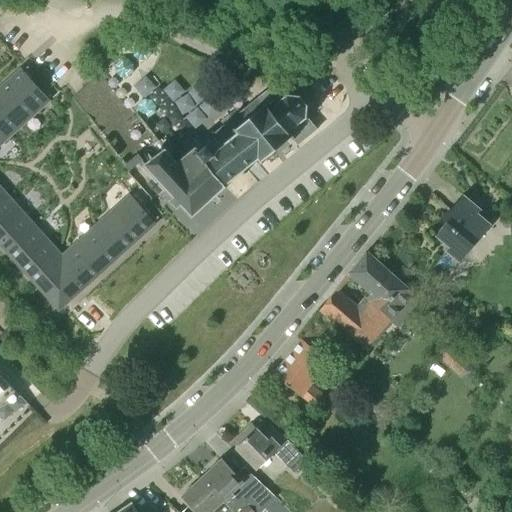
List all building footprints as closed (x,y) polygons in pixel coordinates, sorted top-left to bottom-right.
[(24,71),(0,91),(0,125),(10,137),(50,100),(25,72),(24,71)] [(149,127),(137,113),(136,113),(135,112),(103,71),(73,98),(129,171),(142,162),(145,165),(166,149),(149,127)] [(263,160),(291,138),(293,140),(294,141),(294,140),(298,145),(317,130),(308,119),(309,118),(306,117),(307,107),(310,107),(309,104),(306,105),(300,98),(302,95),(300,94),(298,96),(289,95),(288,93),(287,93),(279,82),(178,164),(166,149),(145,165),(169,190),(175,197),(170,201),(177,209),(182,205),(193,216),(224,188),(226,188),(227,184),(242,172),(244,175),(246,174),(244,171),(252,164),(259,158),(261,160),(260,164),(262,164),(263,160)] [(54,122),(47,128),(56,137),(62,131),(54,122)] [(0,125),(0,145),(10,137),(0,125)] [(16,156),(10,161),(18,171),(24,165),(16,156)] [(10,161),(3,167),(12,177),(18,171),(10,161)] [(107,180),(100,186),(109,196),(115,190),(107,180)] [(36,191),(30,197),(38,206),(45,200),(36,191)] [(6,194),(0,199),(0,241),(9,251),(35,227),(6,194)] [(130,195),(95,226),(120,253),(154,222),(153,221),(130,195)] [(459,264),(492,225),(478,214),(481,210),(464,195),(450,211),(449,211),(440,221),(445,225),(435,236),(449,248),(445,252),(459,264)] [(69,214),(63,220),(71,230),(77,224),(69,214)] [(63,220),(56,226),(65,235),(71,230),(63,220)] [(95,226),(63,255),(87,282),(120,253),(95,226)] [(35,227),(9,251),(25,269),(43,289),(60,274),(54,266),(49,261),(58,252),(35,227)] [(60,274),(43,289),(61,309),(62,308),(60,306),(81,288),(87,282),(63,255),(62,256),(58,252),(49,261),(54,266),(60,274)] [(393,323),(418,294),(366,254),(354,268),(355,268),(352,273),(351,272),(348,275),(369,293),(357,305),(337,289),(320,310),(335,321),(348,331),(370,346),(393,323)] [(249,280),(243,273),(236,279),(244,285),(249,280)] [(312,387),(330,364),(327,360),(301,340),(274,374),(317,409),(326,398),(312,387)] [(448,344),(436,355),(458,377),(470,365),(448,344)] [(0,411),(18,394),(11,387),(0,375),(0,411)] [(267,442),(252,426),(251,425),(232,444),(257,472),(276,454),(290,469),(303,457),(287,440),(285,442),(279,448),(271,440),(270,439),(268,441),(267,442)] [(243,481),(223,460),(220,463),(218,461),(211,468),(213,470),(202,480),(225,505),(227,503),(235,511),(236,511),(245,504),(246,505),(253,511),(259,511),(275,498),(250,474),(243,481)] [(323,473),(318,478),(332,491),(337,486),(323,473)] [(235,511),(227,503),(225,505),(202,480),(193,489),(191,487),(184,494),(185,495),(182,498),(194,511),(235,511)]
